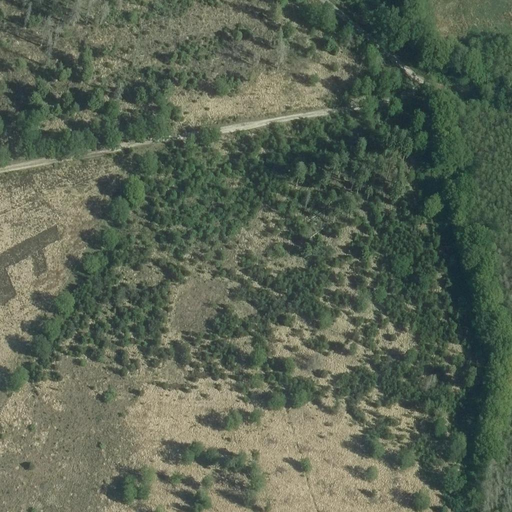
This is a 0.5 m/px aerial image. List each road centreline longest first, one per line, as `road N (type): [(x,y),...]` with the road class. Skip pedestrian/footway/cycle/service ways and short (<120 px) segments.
road 1 (track): [(428,84),(378,104),(0,170)]
road 2 (unclassified): [(511,93),(428,84),(370,40)]
